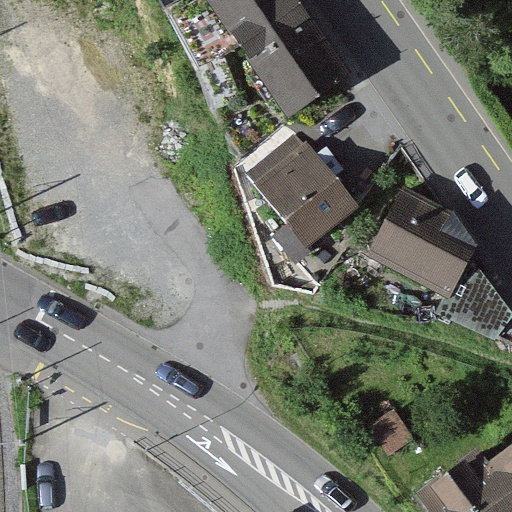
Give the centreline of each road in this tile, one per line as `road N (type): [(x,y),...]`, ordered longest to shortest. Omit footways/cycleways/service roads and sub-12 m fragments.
road 1 (primary): [(0,298),(181,408),(322,511)]
road 2 (tertiary): [(349,0),(511,230)]
